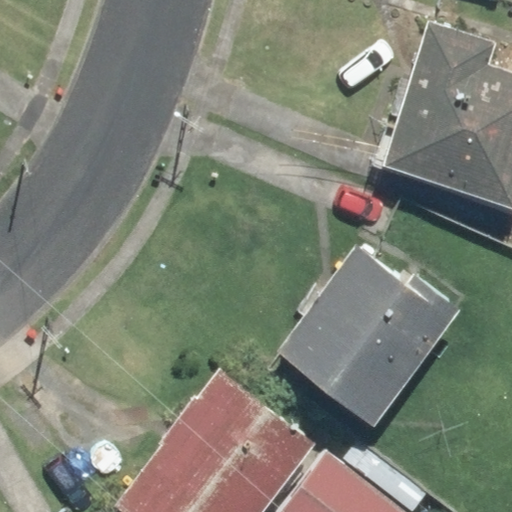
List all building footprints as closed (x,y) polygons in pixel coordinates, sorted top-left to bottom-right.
[(501,25),(433,5),(391,150),(511,185),(511,61),(492,56),(501,25)] [(463,301),(367,228),(285,335),(381,409),(463,301)] [(185,308),(154,290),(113,360),(143,378),(185,308)] [(255,511),(316,429),(217,356),(117,494),(142,511),(255,511)] [(359,432),(344,451),(332,442),(279,509),(282,511),(421,511),(413,505),(428,486),(359,432)]
